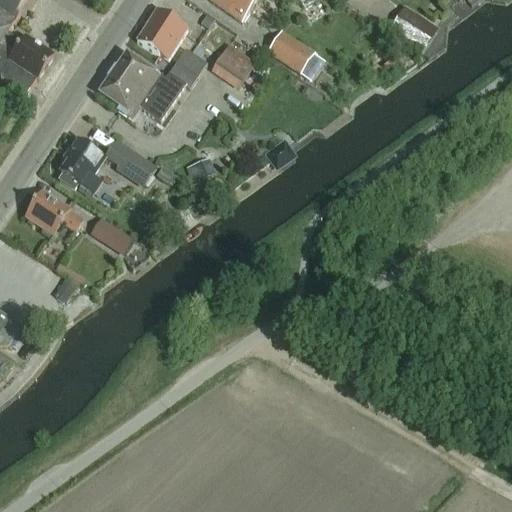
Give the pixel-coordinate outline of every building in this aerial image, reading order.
[(28,0),(0,0),(0,77),(1,78),(0,80),(29,98),(38,84),(39,85),(55,61),(26,42),(23,47),(9,38),(21,20),(17,17),(28,0)] [(241,28),(260,0),(209,0),(207,4),(241,28)] [(191,29),(181,22),(177,28),(157,15),(137,45),(159,60),(160,58),(168,63),(191,29)] [(206,19),(199,28),(208,34),(214,25),(206,19)] [(415,19),(402,39),(416,48),(429,29),(415,19)] [(294,45),(279,66),(299,80),(314,59),(294,45)] [(207,68),(206,68),(212,59),(198,49),(191,58),(186,54),(166,85),(127,58),(100,98),(122,113),(118,118),(131,127),(139,114),(160,128),(185,92),(188,95),(207,68)] [(229,51),(213,74),(239,92),(255,69),(229,51)] [(76,194),(78,189),(95,200),(103,187),(94,181),(107,162),(79,143),(71,155),(75,158),(61,178),(64,180),(62,184),(76,194)] [(156,171),(116,147),(107,162),(120,170),(118,174),(145,190),(156,171)] [(210,162),(193,168),(199,183),(215,177),(210,162)] [(77,237),(84,225),(70,216),(72,214),(43,196),(26,222),(54,241),(63,228),(77,237)] [(112,231),(102,246),(124,260),(134,246),(112,231)] [(64,283),(54,299),(66,308),(77,291),(64,283)] [(0,387),(12,369),(0,361),(0,350),(8,351),(10,348),(22,330),(10,322),(0,315),(0,387)]
